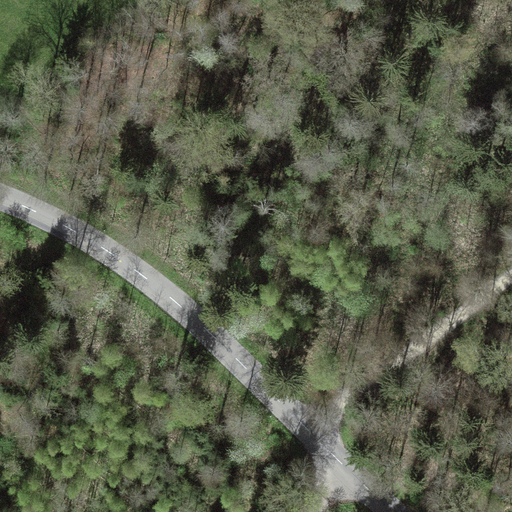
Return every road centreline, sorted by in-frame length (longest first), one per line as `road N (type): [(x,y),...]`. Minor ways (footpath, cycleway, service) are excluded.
road 1 (tertiary): [(0,195),(121,260),(190,315),(392,511)]
road 2 (track): [(300,425),(511,268)]
